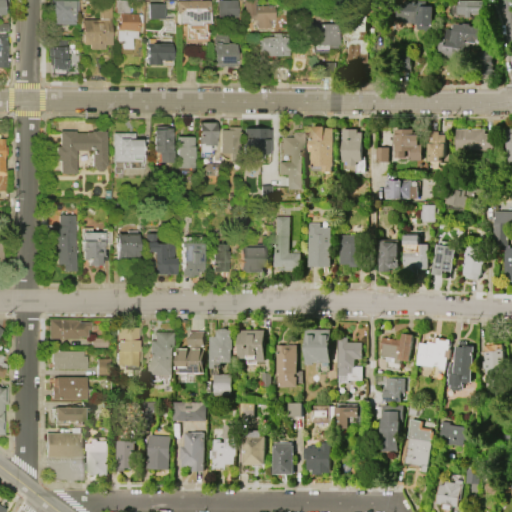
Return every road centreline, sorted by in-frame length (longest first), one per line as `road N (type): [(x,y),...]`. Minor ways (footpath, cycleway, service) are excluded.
road 1 (residential): [(0,299),(511,305)]
road 2 (residential): [(0,101),(511,105)]
road 3 (residential): [(28,491),(25,0)]
road 4 (residential): [(44,504),(375,504),(398,511)]
